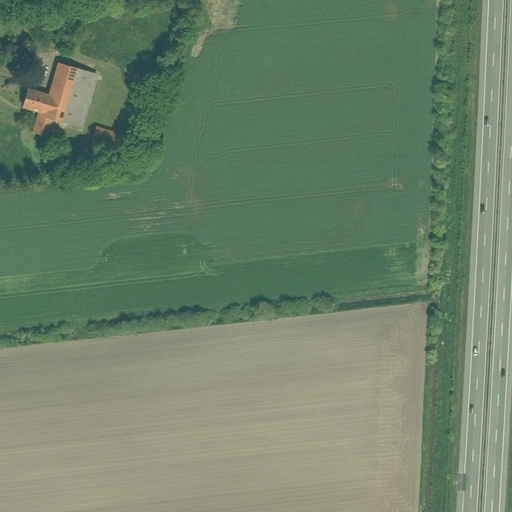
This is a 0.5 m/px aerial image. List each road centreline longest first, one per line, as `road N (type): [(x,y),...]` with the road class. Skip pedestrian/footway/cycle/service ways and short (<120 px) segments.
road 1 (motorway): [(487,0),(461,511)]
road 2 (motorway): [(491,511),(511,150)]
